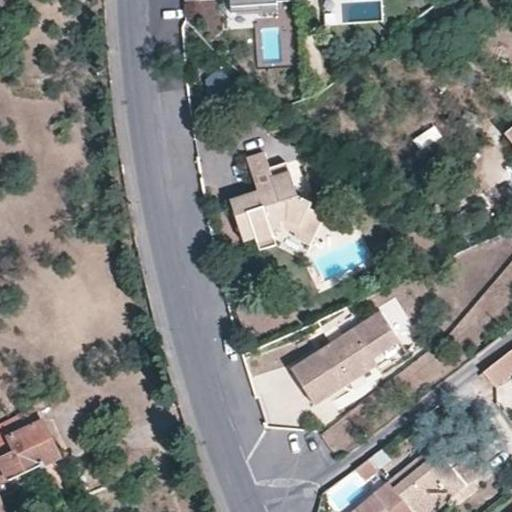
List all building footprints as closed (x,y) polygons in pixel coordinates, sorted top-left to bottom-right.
[(227,0),(228,15),(258,14),(258,6),(295,5),(294,0),(227,0)] [(251,172),(267,166),(264,156),(248,162),(251,172)] [(297,235),(314,242),(325,218),(309,211),(312,206),(299,200),(287,167),(271,172),(269,171),(267,166),(251,172),(258,197),(255,198),(252,199),(248,200),(233,206),(245,245),(258,241),(259,247),(277,242),(275,235),(286,231),(286,227),(291,225),(300,230),(297,235)] [(312,247),(314,242),(297,235),(295,240),(312,247)] [(279,248),(277,242),(259,247),(261,253),(279,248)] [(376,357),(398,342),(376,308),(290,368),(301,384),(315,405),(355,378),(351,372),(358,367),(362,374),(379,362),(376,357)] [(405,353),(398,342),(376,357),(379,362),(384,368),(405,353)] [(511,352),(502,361),(486,374),(496,387),(511,374),(511,352)] [(351,372),(355,378),(362,374),(358,367),(351,372)] [(35,409),(0,425),(0,481),(7,479),(9,481),(59,459),(48,436),(35,409)] [(434,511),(462,490),(475,480),(491,468),(479,452),(465,464),(458,469),(451,461),(440,446),(431,452),(391,482),(411,508),(414,511),(434,511)] [(465,464),(458,455),(451,461),(458,469),(465,464)] [(380,468),(371,456),(359,465),(368,477),(380,468)] [(482,489),(475,480),(462,490),(469,499),(482,489)] [(414,511),(411,508),(391,482),(355,510),(353,511),(414,511)] [(20,511),(13,492),(1,496),(7,511),(20,511)]
